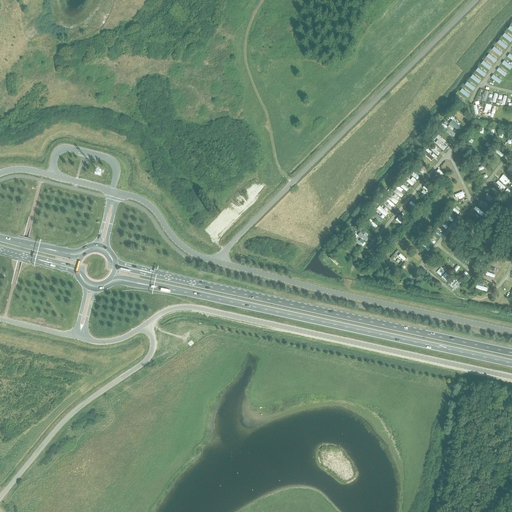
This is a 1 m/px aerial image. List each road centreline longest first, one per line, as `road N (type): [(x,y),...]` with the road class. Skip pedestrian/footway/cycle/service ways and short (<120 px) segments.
road 1 (unclassified): [(144,325),(197,307),(511,377)]
road 2 (trunk): [(144,284),(511,363)]
road 3 (trunk): [(511,352),(146,271)]
road 4 (unclassified): [(219,262),(473,0)]
road 5 (unclassified): [(511,331),(219,262)]
road 6 (unclassified): [(0,498),(56,428),(147,358),(152,343),(144,325)]
road 7 (unclassified): [(219,262),(176,241),(141,199),(113,191)]
